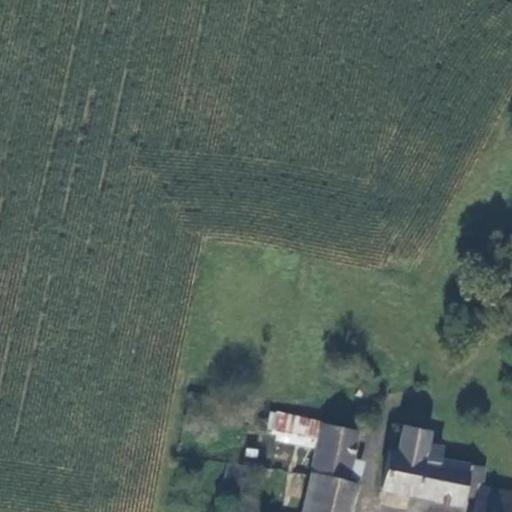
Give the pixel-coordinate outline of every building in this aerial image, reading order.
[(283,426),(319,435),(322,421),(323,417),(288,408),(283,426)] [(361,430),(322,421),(319,435),(318,439),(298,511),(354,511),(361,482),(349,478),(361,430)] [(419,495),(432,439),(433,432),(404,425),(399,448),(389,446),(382,488),(419,495)] [(511,511),(511,490),(482,483),(485,464),(450,453),(452,447),(432,439),(419,495),(458,504),(461,494),(481,498),(477,511),(511,511)] [(381,494),(380,504),(407,508),(408,497),(381,494)]
